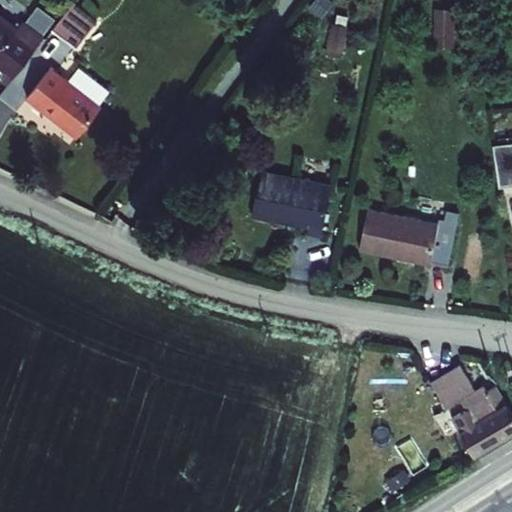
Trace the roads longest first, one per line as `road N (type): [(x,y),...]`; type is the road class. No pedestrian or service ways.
road 1 (residential): [(511,340),(215,285),(0,191)]
road 2 (unknown): [(97,237),(275,0)]
